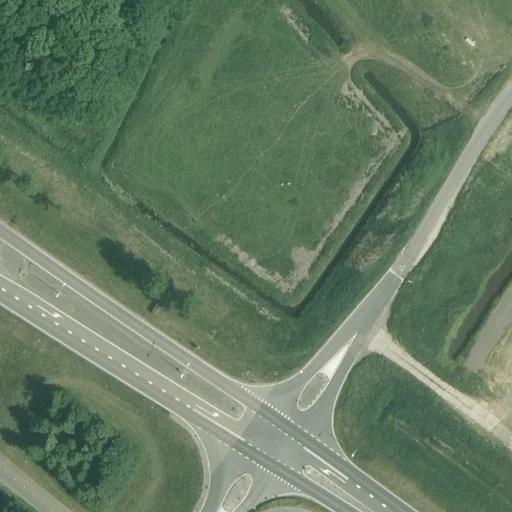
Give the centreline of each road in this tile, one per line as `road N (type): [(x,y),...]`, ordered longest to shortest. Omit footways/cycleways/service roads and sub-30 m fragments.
road 1 (primary): [(272,418),(0,233)]
road 2 (unclassified): [(346,344),(511,97)]
road 3 (primary): [(0,293),(247,451)]
road 4 (primary): [(398,511),(297,437)]
